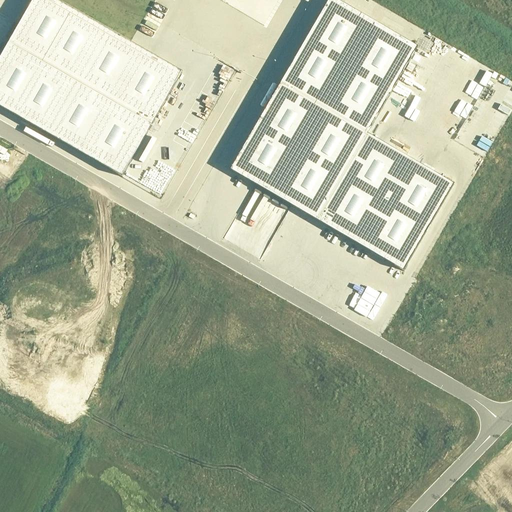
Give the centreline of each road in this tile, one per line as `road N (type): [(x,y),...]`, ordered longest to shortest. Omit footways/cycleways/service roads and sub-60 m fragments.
road 1 (unclassified): [(0,126),(506,419)]
road 2 (unknown): [(163,221),(294,0)]
road 3 (unclassified): [(506,419),(417,511)]
